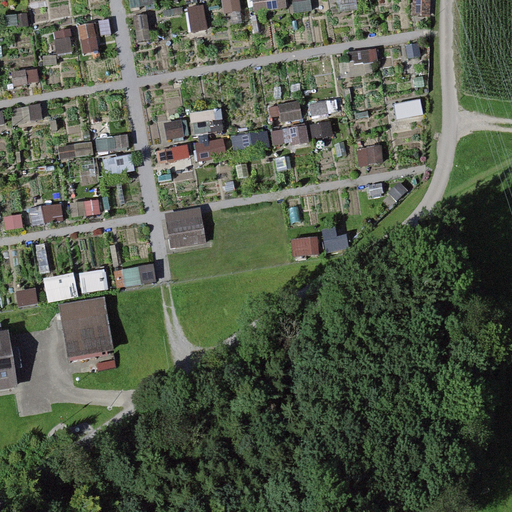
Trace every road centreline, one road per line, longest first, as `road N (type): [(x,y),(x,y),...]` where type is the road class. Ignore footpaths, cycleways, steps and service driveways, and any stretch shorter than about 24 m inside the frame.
road 1 (track): [(0,508),(420,218),(445,161),(448,0)]
road 2 (track): [(117,0),(173,334),(199,372)]
